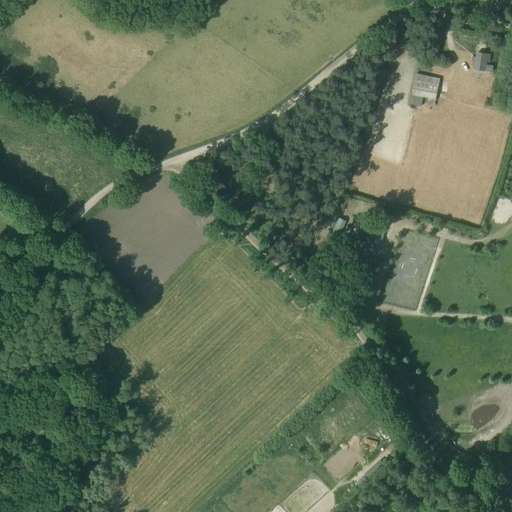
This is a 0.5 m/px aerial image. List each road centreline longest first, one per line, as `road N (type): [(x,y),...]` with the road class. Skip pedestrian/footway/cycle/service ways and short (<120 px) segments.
road 1 (track): [(169,161),(234,228),(338,311),(446,472),(511,503)]
road 2 (unclassified): [(151,167),(254,127),(425,0)]
road 3 (track): [(0,298),(108,189),(151,167)]
